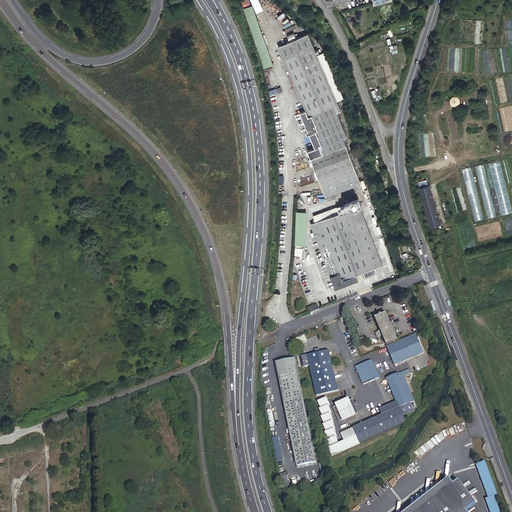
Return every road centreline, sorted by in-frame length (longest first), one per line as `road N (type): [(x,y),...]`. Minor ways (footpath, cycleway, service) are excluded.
road 1 (trunk): [(1,0),(33,42),(153,149),(196,213),(225,300),(238,442)]
road 2 (trunk): [(267,511),(247,396),(258,135),(217,8)]
road 3 (trunk): [(199,0),(238,90),(249,177),(238,442)]
road 4 (secondary): [(430,272),(511,493)]
road 5 (trunk): [(157,0),(151,25),(132,48),(96,62),(48,44),(12,0)]
road 6 (residential): [(262,341),(430,272)]
road 7 (unknown): [(288,330),(273,368),(291,473)]
road 8 (residential): [(378,130),(319,0)]
road 9 (secondary): [(438,0),(399,130)]
